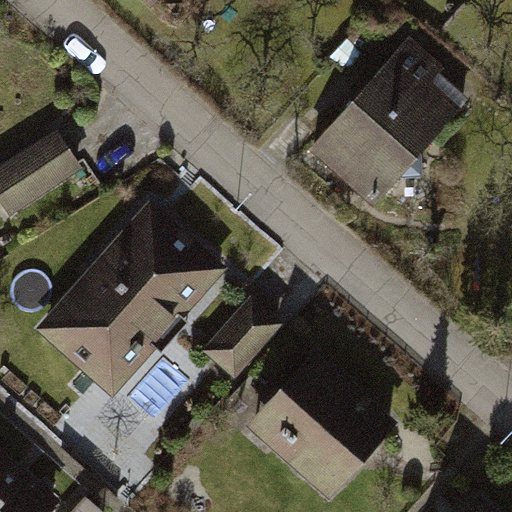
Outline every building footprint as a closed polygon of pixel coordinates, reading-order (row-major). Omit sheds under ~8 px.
[(143,0),(155,10),(163,0),(143,0)] [(455,67),(417,37),(333,141),(397,192),(464,108),(438,88),(455,67)] [(64,131),(0,170),(0,187),(22,223),(93,178),(64,131)] [(233,262),(154,194),(40,327),(120,395),(233,262)] [(290,323),(257,294),(209,350),(242,379),(290,323)] [(408,422),(324,348),(251,430),(335,504),(408,422)] [(0,511),(58,511),(69,500),(33,466),(0,434),(0,511)] [(502,511),(483,494),(466,511),(502,511)]
